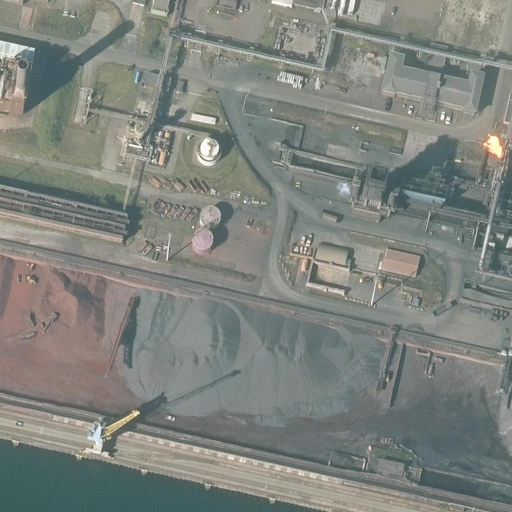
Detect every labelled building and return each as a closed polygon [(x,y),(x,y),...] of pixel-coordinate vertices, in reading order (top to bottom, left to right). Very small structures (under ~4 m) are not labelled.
[(153,0),(151,10),(151,12),(150,14),(151,14),(166,17),(167,14),(169,3),(170,1),(169,0),(153,0)] [(271,0),(271,4),(291,8),(291,6),(319,12),(321,0),(271,0)] [(448,57),(488,64),(499,7),(461,0),(453,0),(450,17),(464,20),(459,45),(451,43),(448,57)] [(446,50),(431,46),(426,67),(442,71),(442,70),(445,70),(446,66),(443,66),(446,50)] [(402,61),(389,58),(381,96),(394,98),(394,96),(462,111),(462,114),(474,116),(482,79),(470,76),(470,77),(466,76),(464,87),(399,72),(401,67),(404,67),(405,63),(402,62),(402,61)] [(29,78),(3,72),(0,85),(0,86),(26,92),(29,78)] [(170,81),(146,75),(143,88),(167,94),(170,81)] [(0,111),(18,115),(23,96),(0,90),(0,111)] [(511,99),(509,99),(503,126),(511,128),(511,99)] [(125,157),(135,159),(136,154),(134,153),(135,148),(128,146),(125,157)] [(216,157),(217,155),(216,152),(215,150),(213,148),(211,147),(208,146),(205,147),(203,148),(201,150),(200,152),(199,155),(200,158),(201,160),(203,162),(205,163),(208,163),(211,163),(213,162),(215,160),(216,157)] [(0,217),(46,228),(121,244),(127,220),(125,220),(75,209),(72,208),(64,206),(63,206),(27,198),(26,198),(0,192),(0,217)] [(511,198),(490,193),(485,214),(511,220),(511,198)] [(380,216),(351,209),(349,217),(379,224),(380,216)] [(318,245),(316,251),(316,252),(314,261),(324,263),(344,267),(346,259),(347,252),(318,245)] [(382,263),(380,270),(415,278),(415,274),(416,270),(417,266),(418,262),(419,258),(384,251),(384,254),(382,263)] [(51,412),(4,402),(2,408),(49,418),(50,416),(52,417),(52,416),(50,415),(51,412)] [(400,466),(379,462),(376,477),(346,471),(345,474),(346,474),(344,482),(342,481),(342,482),(344,482),(343,484),(413,500),(414,498),(416,499),(416,498),(414,498),(416,486),(407,484),(408,482),(403,481),(402,483),(399,482),(397,479),(400,466)] [(461,511),(464,500),(432,493),(430,501),(430,502),(431,502),(449,506),(449,510),(458,511),(461,511)]
